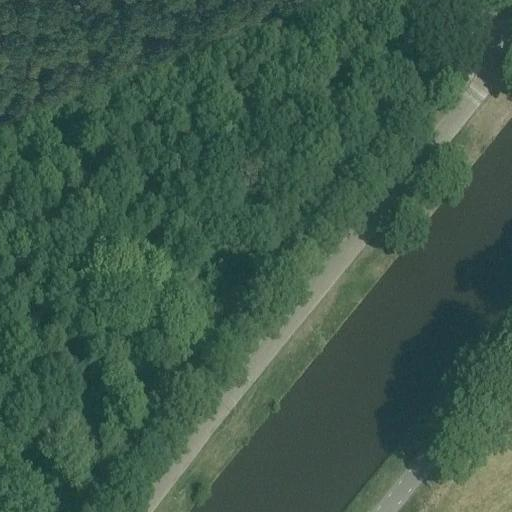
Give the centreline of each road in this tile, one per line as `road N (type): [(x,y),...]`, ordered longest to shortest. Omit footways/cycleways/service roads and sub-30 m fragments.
road 1 (tertiary): [(505,58),(140,511)]
road 2 (tertiary): [(382,511),(511,354)]
